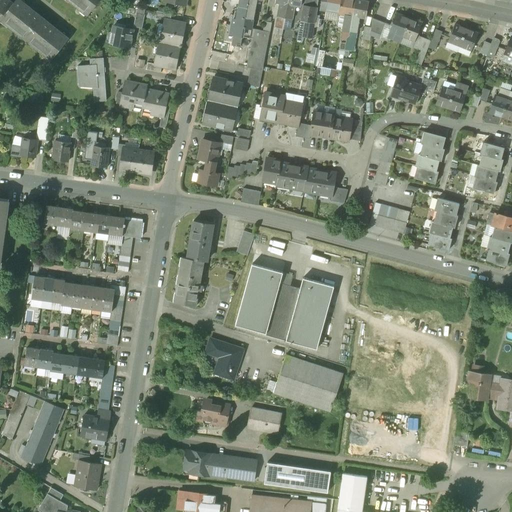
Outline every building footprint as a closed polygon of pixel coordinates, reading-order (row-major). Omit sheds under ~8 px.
[(0,0),(0,21),(0,20),(51,61),(68,39),(56,29),(55,31),(28,10),(29,8),(19,0),(15,0),(13,4),(11,6),(3,0),(0,0)] [(67,0),(87,16),(99,0),(67,0)] [(236,19),(235,26),(251,29),(253,20),(245,18),(248,0),(229,0),(230,1),(237,3),(239,4),(236,19)] [(248,0),(245,18),(253,20),(256,0),(259,0),(262,0),(261,0),(248,0)] [(296,41),(303,42),(304,38),(311,39),(314,27),(318,28),(319,19),(315,18),(318,0),(304,0),(303,6),(301,21),(300,21),(296,41)] [(335,0),(327,0),(325,11),(333,13),(335,0)] [(341,0),(339,14),(346,15),(352,16),(355,0),(341,0)] [(355,0),(352,16),(359,17),(365,19),(369,2),(359,0),(355,0)] [(285,19),(287,5),(280,4),(277,17),(285,19)] [(292,20),(295,6),(287,5),(285,19),(292,20)] [(56,29),(29,8),(28,10),(55,31),(56,29)] [(163,20),(170,21),(171,14),(157,11),(155,19),(163,20)] [(133,27),(142,29),(145,15),(136,13),(133,27)] [(390,32),(392,33),(402,37),(409,19),(396,14),(390,32)] [(349,36),(352,16),(346,15),(342,38),(346,39),(349,36)] [(355,37),(359,17),(352,16),(349,36),(355,37)] [(281,29),(283,29),(285,19),(277,17),(275,28),(281,29)] [(235,26),(236,19),(231,18),(228,34),(233,36),(235,26)] [(372,18),(371,28),(371,31),(381,35),(386,23),(372,18)] [(292,20),(285,19),(283,29),(290,31),(292,20)] [(409,19),(402,37),(412,41),(414,42),(417,35),(421,24),(409,19)] [(159,41),(158,42),(180,47),(181,47),(184,33),(182,33),(184,25),(185,25),(186,24),(170,21),(163,20),(166,21),(161,42),(159,41)] [(265,22),(263,31),(270,33),(272,23),(265,22)] [(448,42),(459,46),(466,29),(454,24),(448,42)] [(113,45),(129,48),(133,30),(113,26),(112,33),(116,34),(113,45)] [(235,26),(233,36),(242,37),(252,39),(254,30),(251,29),(235,26)] [(370,41),(371,31),(371,28),(363,27),(362,40),(370,41)] [(435,29),(431,40),(437,43),(441,31),(435,29)] [(478,34),(466,29),(459,46),(471,51),(478,34)] [(268,42),(270,33),(263,31),(254,30),(252,39),(268,42)] [(400,42),(402,37),(392,33),(390,39),(400,42)] [(428,48),(431,40),(417,35),(414,42),(412,41),(410,45),(426,52),(428,48)] [(240,48),(242,37),(233,36),(232,46),(240,48)] [(344,50),(353,51),(355,37),(349,36),(346,39),(345,45),(344,50)] [(410,45),(412,41),(402,37),(400,42),(410,46),(410,45)] [(493,38),(491,45),(486,56),(492,58),(499,40),(493,38)] [(247,68),(250,69),(262,71),(268,42),(252,39),(247,68)] [(437,43),(431,40),(428,48),(434,50),(437,43)] [(176,69),(180,47),(158,42),(158,43),(161,43),(156,64),(154,64),(154,65),(162,66),(167,67),(167,66),(175,68),(175,69),(176,69)] [(457,52),(459,46),(448,42),(445,48),(457,53),(457,52)] [(480,53),(486,56),(491,45),(485,42),(480,53)] [(471,51),(459,46),(457,52),(469,57),(471,51)] [(212,51),(211,57),(223,59),(224,52),(212,51)] [(511,65),(511,56),(505,54),(501,61),(511,65)] [(93,84),(94,102),(106,101),(103,58),(90,59),(90,65),(78,66),(79,85),(93,84)] [(145,61),(135,59),(134,66),(143,68),(145,61)] [(342,67),(352,68),(353,61),(343,59),(342,67)] [(146,70),(160,73),(162,66),(154,65),(154,64),(147,63),(146,70)] [(321,66),(319,73),(335,77),(337,70),(321,66)] [(250,69),(248,79),(260,82),(262,71),(250,69)] [(214,78),(209,101),(236,107),(241,84),(214,78)] [(424,95),(426,91),(429,80),(423,78),(420,86),(421,86),(419,93),(424,95)] [(259,88),(260,82),(248,79),(247,85),(259,88)] [(406,102),(415,105),(419,93),(421,86),(420,86),(404,81),(403,82),(395,79),(394,85),(390,95),(406,101),(406,102)] [(436,82),(429,80),(426,91),(432,94),(436,82)] [(134,105),(143,107),(147,89),(147,86),(147,87),(127,82),(126,82),(124,93),(122,105),(134,107),(134,105)] [(436,104),(448,108),(454,91),(442,87),(436,104)] [(507,99),(510,91),(500,88),(497,96),(507,99)] [(147,90),(147,89),(143,107),(142,109),(142,110),(151,111),(150,114),(162,116),(165,106),(167,94),(166,93),(166,94),(147,90)] [(483,89),(480,97),(479,100),(485,102),(489,91),(483,89)] [(466,95),(454,91),(448,108),(460,112),(466,95)] [(116,104),(122,105),(124,93),(118,92),(116,104)] [(61,94),(52,93),(51,102),(59,103),(61,94)] [(303,104),(284,100),(285,96),(266,93),(264,102),(263,102),(259,120),(280,124),(297,127),(298,127),(299,123),(303,104)] [(476,108),(479,100),(480,97),(473,95),(470,106),(476,108)] [(489,113),(501,117),(507,99),(497,96),(495,95),(489,113)] [(511,101),(507,99),(501,117),(511,120),(511,101)] [(230,131),(236,107),(209,101),(204,125),(230,131)] [(159,127),(166,128),(170,107),(165,106),(162,116),(159,127)] [(310,136),(320,137),(324,113),(314,111),(312,121),(310,122),(312,124),(311,126),(309,136),(310,136)] [(334,115),(324,113),(320,137),(331,139),(334,117),(334,115)] [(40,117),(39,125),(48,126),(49,118),(40,117)] [(331,139),(348,141),(349,140),(349,139),(351,126),(352,120),(334,117),(331,139)] [(296,137),(303,138),(305,125),(299,123),(298,127),(297,127),(296,137)] [(37,140),(46,141),(48,126),(39,125),(37,140)] [(311,126),(305,125),(303,138),(309,139),(310,136),(309,136),(311,126)] [(72,137),(79,138),(80,127),(73,126),(72,137)] [(349,139),(360,141),(362,127),(351,126),(349,139)] [(237,136),(250,138),(251,131),(238,129),(237,136)] [(84,159),(92,160),(94,146),(96,146),(97,142),(98,132),(88,131),(84,159)] [(421,144),(423,144),(442,149),(445,137),(424,132),(421,144)] [(220,142),(232,145),(233,137),(221,135),(220,142)] [(15,136),(12,145),(22,147),(23,138),(15,136)] [(125,145),(118,144),(119,138),(113,137),(111,149),(117,150),(117,156),(123,157),(124,149),(125,145)] [(386,137),(385,143),(395,146),(397,140),(386,137)] [(23,138),(22,147),(21,156),(35,158),(37,140),(23,138)] [(236,150),(247,152),(249,141),(238,139),(236,150)] [(53,160),(68,162),(70,142),(58,140),(55,140),(53,160)] [(206,161),(207,161),(216,163),(220,144),(202,140),(198,160),(199,160),(200,156),(207,157),(206,161)] [(480,154),(482,155),(482,154),(501,160),(501,159),(504,148),(483,142),(480,154)] [(385,143),(383,149),(394,152),(395,146),(385,143)] [(423,144),(420,155),(439,160),(439,161),(441,161),(444,149),(442,149),(423,144)] [(21,158),(21,156),(22,147),(12,145),(10,156),(21,158)] [(91,166),(106,168),(109,148),(107,147),(96,146),(94,146),(92,160),(91,166)] [(121,170),(135,172),(138,151),(124,149),(123,157),(121,170)] [(383,149),(382,155),(392,158),(394,152),(383,149)] [(152,153),(138,151),(135,172),(150,174),(152,161),(153,153),(152,153)] [(415,166),(417,167),(417,166),(436,172),(436,171),(439,161),(439,160),(420,155),(418,154),(415,166)] [(482,155),(479,165),(479,166),(498,171),(500,172),(503,160),(501,159),(501,160),(482,154),(482,155)] [(382,155),(380,160),(391,163),(392,158),(382,155)] [(262,182),(276,184),(280,162),(280,161),(274,160),(273,159),(268,158),(266,159),(262,182)] [(380,160),(379,166),(389,169),(391,163),(380,160)] [(214,174),(216,163),(207,161),(204,172),(201,171),(199,176),(202,177),(201,183),(216,187),(218,174),(214,174)] [(287,164),(280,162),(276,184),(276,186),(290,189),(294,166),(288,165),(287,164)] [(474,177),(476,177),(495,182),(498,171),(479,166),(479,165),(477,165),(474,177)] [(300,167),(294,166),(290,189),(303,191),(304,191),(308,168),(307,167),(301,166),(300,167)] [(379,166),(377,172),(383,173),(388,175),(389,169),(379,166)] [(438,172),(436,171),(436,172),(417,166),(417,167),(414,178),(435,184),(438,172)] [(314,169),(308,168),(304,191),(303,191),(303,192),(317,194),(321,172),(315,170),(314,169)] [(327,173),(321,172),(317,194),(331,197),(333,187),(335,174),(334,173),(329,172),(327,173)] [(374,183),(380,184),(383,173),(377,172),(374,183)] [(388,175),(383,173),(380,184),(386,186),(389,175),(388,175)] [(497,182),(495,182),(476,177),(473,188),(494,194),(497,182)] [(331,201),(338,202),(340,188),(333,187),(331,197),(330,201),(331,201)] [(241,202),(246,203),(249,190),(243,188),(241,202)] [(348,190),(340,188),(338,202),(344,203),(348,190)] [(255,191),(249,190),(246,203),(252,204),(255,191)] [(261,192),(255,191),(252,204),(258,206),(261,192)] [(0,199),(0,264),(9,200),(0,199)] [(434,211),(436,211),(455,216),(458,204),(437,199),(434,211)] [(372,214),(378,215),(381,205),(375,203),(372,214)] [(57,225),(58,224),(60,207),(47,205),(44,222),(52,223),(52,224),(57,225)] [(387,206),(381,205),(378,215),(384,217),(387,206)] [(392,208),(387,206),(384,217),(389,218),(392,208)] [(73,209),(60,207),(58,224),(65,224),(64,226),(71,227),(73,211),(73,209)] [(398,209),(392,208),(389,218),(395,220),(398,209)] [(404,211),(398,209),(395,220),(401,221),(404,211)] [(86,212),(73,211),(71,227),(70,229),(83,230),(84,229),(86,212)] [(409,212),(404,211),(401,221),(406,223),(409,212)] [(436,211),(433,222),(452,227),(454,228),(457,216),(455,216),(436,211)] [(99,214),(86,212),(84,229),(91,230),(90,231),(96,232),(97,230),(99,214)] [(112,216),(99,214),(97,230),(103,231),(103,233),(109,234),(112,216)] [(369,225),(375,226),(378,216),(372,214),(369,225)] [(511,218),(495,214),(492,226),(511,230),(511,218)] [(125,218),(124,218),(119,217),(112,216),(109,234),(122,236),(125,219),(125,218)] [(375,226),(381,228),(384,217),(378,216),(375,226)] [(381,228),(386,229),(389,219),(384,217),(381,228)] [(143,221),(125,219),(122,236),(133,237),(140,238),(143,221)] [(386,229),(392,231),(395,220),(389,219),(386,229)] [(392,231),(398,232),(401,222),(395,220),(392,231)] [(189,249),(187,258),(204,261),(207,261),(213,224),(193,221),(192,230),(193,230),(190,249),(189,249)] [(428,233),(430,234),(430,233),(449,238),(452,227),(433,222),(431,221),(428,233)] [(406,223),(401,222),(398,232),(404,234),(406,223)] [(511,243),(511,230),(492,226),(494,227),(491,237),(510,242),(510,243),(511,243)] [(236,252),(247,256),(254,235),(243,231),(236,252)] [(451,238),(449,238),(430,233),(430,234),(427,245),(448,250),(451,238)] [(121,245),(122,236),(109,234),(108,243),(109,243),(109,244),(110,245),(111,245),(112,244),(121,245)] [(507,253),(510,243),(510,242),(491,237),(489,237),(486,248),(488,249),(507,254),(507,253)] [(509,254),(507,253),(507,254),(488,249),(485,260),(506,266),(509,254)] [(22,258),(13,257),(11,269),(21,270),(22,258)] [(199,285),(204,261),(187,258),(184,257),(182,267),(179,266),(178,276),(181,276),(179,284),(176,284),(175,294),(178,294),(176,303),(196,306),(198,291),(201,292),(202,286),(199,285)] [(286,341),(316,349),(334,286),(303,278),(300,288),(280,283),(283,272),(252,264),(235,325),(266,333),(265,335),(286,340),(286,341)] [(303,278),(283,272),(280,283),(300,288),(303,278)] [(32,299),(42,300),(45,278),(35,276),(32,299)] [(42,300),(52,301),(55,279),(45,278),(42,300)] [(52,301),(62,303),(65,283),(65,281),(55,279),(52,301)] [(62,305),(72,306),(75,284),(65,283),(62,303),(62,305)] [(72,306),(82,308),(85,285),(75,284),(72,306)] [(82,308),(92,309),(95,287),(85,285),(82,308)] [(115,290),(114,295),(124,296),(126,287),(115,286),(114,289),(115,290)] [(92,309),(102,310),(105,288),(95,287),(92,309)] [(110,289),(105,288),(102,310),(112,312),(112,310),(113,305),(113,300),(114,295),(115,290),(114,289),(110,289)] [(31,307),(41,309),(42,300),(32,299),(31,307)] [(52,301),(42,300),(41,309),(51,310),(52,301)] [(72,306),(62,305),(61,313),(71,315),(72,306)] [(360,328),(358,346),(366,347),(369,330),(360,328)] [(369,330),(366,347),(375,349),(377,331),(369,330)] [(377,331),(375,349),(383,350),(386,332),(377,331)] [(386,332),(383,350),(392,351),(394,333),(386,332)] [(394,333),(392,351),(400,352),(403,334),(394,333)] [(403,334),(400,352),(408,354),(411,336),(403,334)] [(411,336),(408,354),(417,355),(419,337),(411,336)] [(419,337),(417,355),(425,356),(428,338),(419,337)] [(428,338),(425,356),(434,357),(436,339),(428,338)] [(217,374),(233,379),(238,365),(236,364),(237,360),(239,360),(243,349),(210,339),(206,350),(223,355),(217,374)] [(436,339),(434,357),(442,358),(445,341),(436,339)] [(445,341),(442,358),(451,360),(453,342),(445,341)] [(38,367),(38,366),(40,349),(39,349),(38,349),(35,349),(27,348),(25,364),(32,365),(31,367),(38,367)] [(45,368),(51,369),(53,353),(53,351),(40,349),(38,366),(45,367),(45,368)] [(64,373),(64,371),(66,355),(53,353),(51,369),(58,370),(58,372),(64,373)] [(77,374),(77,373),(79,356),(66,355),(64,371),(71,372),(71,374),(77,374)] [(273,393),(330,412),(343,374),(286,355),(273,393)] [(83,375),(89,376),(92,358),(79,356),(77,373),(84,374),(83,375)] [(105,364),(105,360),(99,359),(92,358),(89,376),(103,378),(103,374),(104,369),(105,364)] [(358,382),(360,367),(350,365),(348,380),(358,382)] [(358,382),(366,383),(368,368),(360,367),(358,382)] [(366,383),(373,384),(375,369),(368,368),(366,383)] [(373,384),(380,385),(382,370),(375,369),(373,384)] [(380,385),(387,386),(389,371),(382,370),(380,385)] [(387,386),(395,387),(397,372),(389,371),(387,386)] [(487,400),(488,395),(490,383),(491,374),(470,371),(467,394),(468,394),(468,393),(477,394),(476,399),(487,400)] [(395,387),(402,388),(404,373),(397,372),(395,387)] [(402,388),(409,389),(411,374),(404,373),(402,388)] [(409,389),(416,390),(418,375),(411,374),(409,389)] [(416,390),(424,391),(426,376),(418,375),(416,390)] [(424,391),(431,392),(433,377),(426,376),(424,391)] [(431,392),(438,393),(440,379),(433,377),(431,392)] [(496,409),(511,411),(511,379),(500,378),(500,384),(498,397),(496,409)] [(448,380),(440,379),(438,393),(446,395),(448,380)] [(396,429),(429,434),(440,435),(446,395),(438,393),(431,392),(424,391),(416,390),(409,389),(402,388),(395,387),(387,386),(380,385),(373,384),(366,383),(358,382),(352,423),(361,424),(393,429),(396,429)] [(500,384),(490,383),(488,395),(498,397),(500,384)] [(12,439),(25,407),(30,396),(20,392),(2,435),(12,439)] [(36,398),(30,396),(25,407),(31,410),(36,398)] [(204,424),(208,425),(210,423),(211,422),(221,424),(221,422),(224,421),(228,422),(230,415),(228,414),(230,406),(215,403),(214,404),(211,404),(212,402),(210,400),(207,399),(205,401),(203,412),(198,411),(197,419),(203,420),(203,422),(204,424)] [(38,417),(26,447),(22,457),(22,458),(41,466),(64,410),(45,402),(40,412),(38,417)] [(247,428),(277,434),(281,414),(251,408),(247,428)] [(105,440),(106,440),(110,420),(110,417),(98,414),(97,418),(83,416),(80,435),(92,437),(105,440)] [(393,429),(361,424),(357,449),(389,454),(393,429)] [(429,434),(396,429),(395,435),(428,440),(429,434)] [(454,445),(467,447),(469,433),(456,431),(454,445)] [(104,446),(105,440),(92,437),(91,443),(104,446)] [(18,455),(22,457),(26,447),(22,445),(18,455)] [(198,474),(209,476),(211,461),(212,454),(186,451),(185,461),(189,461),(190,463),(189,469),(199,471),(198,474)] [(79,460),(89,462),(90,456),(74,454),(73,460),(79,461),(79,460)] [(224,456),(212,454),(211,461),(223,463),(224,456)] [(222,476),(254,481),(257,461),(224,456),(223,463),(211,461),(209,476),(222,478),(222,476)] [(74,486),(94,490),(96,476),(99,477),(101,464),(89,462),(79,460),(79,461),(77,475),(76,475),(74,486)] [(330,471),(267,462),(264,483),(328,492),(330,471)] [(342,473),(337,508),(362,511),(367,477),(342,473)] [(47,494),(59,501),(63,495),(51,487),(47,494)] [(213,511),(214,503),(215,496),(216,497),(216,496),(215,496),(179,492),(178,509),(183,509),(197,511),(213,511)] [(76,511),(67,510),(68,506),(59,501),(47,494),(40,507),(49,511),(76,511)] [(249,511),(310,511),(311,504),(251,497),(249,511)]
